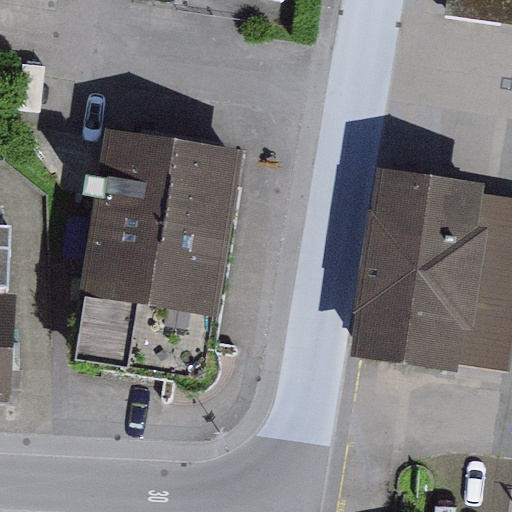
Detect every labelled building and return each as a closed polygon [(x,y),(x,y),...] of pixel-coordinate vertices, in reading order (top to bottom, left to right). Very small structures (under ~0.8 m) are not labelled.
[(511,0),(458,0),(457,11),(511,19),(511,0)] [(246,142),(114,126),(84,360),(217,377),(246,142)] [(465,246),(474,191),(389,179),(363,349),(447,362),(454,315),(484,320),(495,251),(465,246)] [(454,315),(447,362),(510,371),(511,355),(511,197),(474,191),(465,246),(495,251),(484,320),(454,315)] [(0,291),(6,292),(12,231),(0,229),(0,291)]
